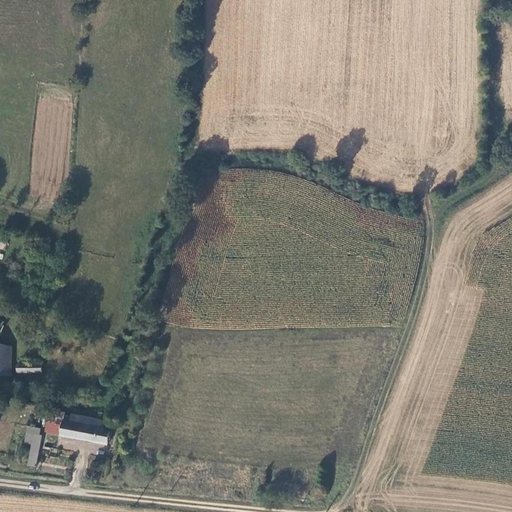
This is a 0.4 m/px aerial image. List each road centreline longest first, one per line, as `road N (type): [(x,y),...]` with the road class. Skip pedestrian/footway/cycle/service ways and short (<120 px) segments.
road 1 (track): [(501,0),(494,166),(487,185),(443,219),(337,511)]
road 2 (track): [(279,511),(81,492)]
road 3 (track): [(131,353),(118,381),(90,400),(0,401)]
